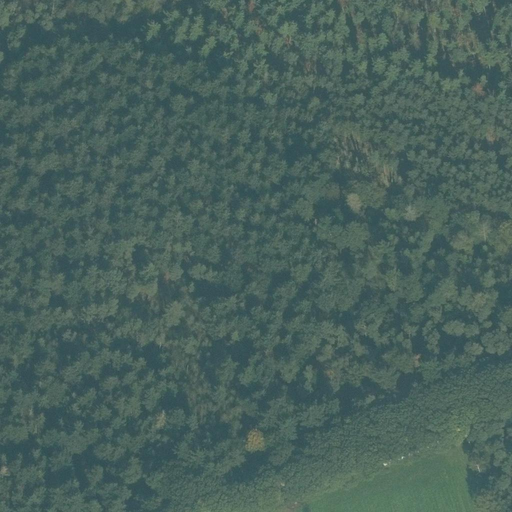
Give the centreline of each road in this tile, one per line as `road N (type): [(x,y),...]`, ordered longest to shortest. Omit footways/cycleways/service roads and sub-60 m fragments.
road 1 (track): [(203,511),(511,391)]
road 2 (track): [(204,0),(0,73)]
